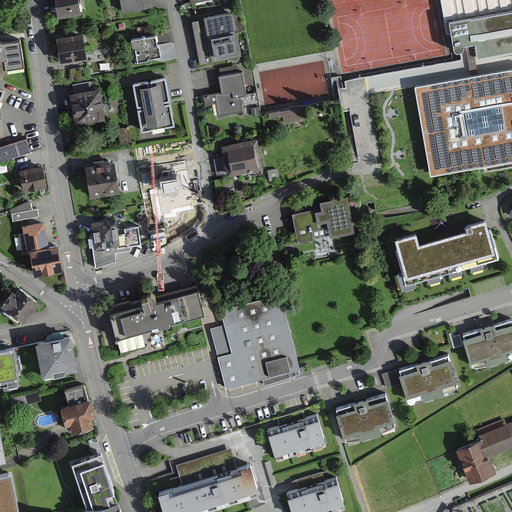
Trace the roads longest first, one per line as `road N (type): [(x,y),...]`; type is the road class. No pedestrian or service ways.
road 1 (residential): [(117,443),(386,359),(379,334),(511,295)]
road 2 (residential): [(77,287),(28,0)]
road 3 (residential): [(216,227),(172,0)]
road 4 (residential): [(77,287),(144,265),(216,227)]
road 5 (residential): [(117,443),(81,309)]
road 6 (residential): [(216,227),(343,173)]
